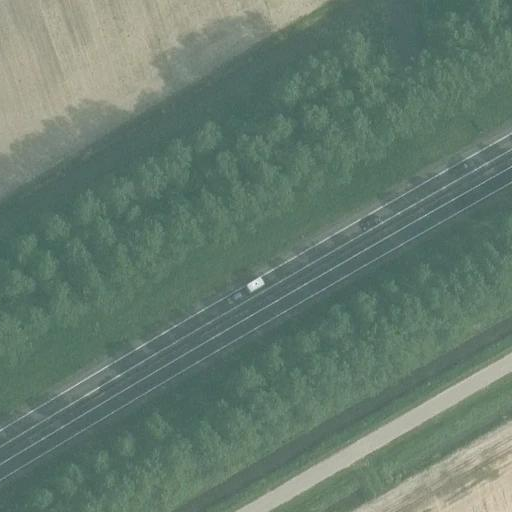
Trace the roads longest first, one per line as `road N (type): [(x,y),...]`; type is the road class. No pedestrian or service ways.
road 1 (trunk): [(511,134),(0,435)]
road 2 (trunk): [(0,465),(511,168)]
road 3 (unclassified): [(254,511),(511,364)]
